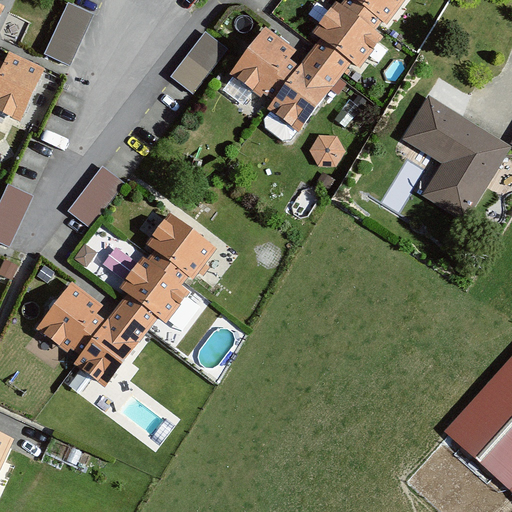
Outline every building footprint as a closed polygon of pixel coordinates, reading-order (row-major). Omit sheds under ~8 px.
[(403,0),(345,0),(345,1),(340,7),(374,32),(378,26),(382,21),(386,23),(403,0)] [(73,6),(69,4),(45,55),(69,66),(92,14),(73,6)] [(340,7),(336,4),(314,33),(320,38),(314,46),(310,51),(308,53),(339,77),(352,61),(359,66),(381,37),(374,32),(340,7)] [(274,98),(299,65),(290,59),(296,51),(265,28),(230,73),(261,97),(265,91),(274,98)] [(228,49),(206,32),(171,76),(174,79),(193,94),(228,49)] [(9,52),(4,63),(0,72),(0,110),(22,120),(45,69),(9,52)] [(298,131),(339,77),(308,53),(299,65),(274,98),(267,108),(298,131)] [(509,147),(429,99),(405,139),(446,163),(427,194),(465,218),(509,147)] [(308,153),(335,169),(348,145),(322,130),(308,153)] [(124,183),(103,167),(69,210),(91,227),(124,183)] [(32,197),(7,185),(0,199),(0,243),(9,247),(32,197)] [(215,248),(171,214),(147,245),(157,252),(189,276),(192,279),(215,248)] [(189,276),(157,252),(150,261),(144,256),(120,288),(127,294),(121,302),(152,326),(159,316),(167,322),(190,292),(182,285),(184,282),(189,276)] [(19,266),(5,260),(0,271),(0,274),(0,275),(11,280),(12,280),(19,266)] [(104,306),(71,281),(36,327),(67,351),(72,343),(83,351),(107,320),(99,314),(104,306)] [(121,302),(107,320),(83,351),(75,361),(77,363),(106,385),(148,331),(152,326),(121,302)] [(511,369),(464,423),(511,466),(511,369)] [(0,471),(16,436),(0,429),(0,471)]
